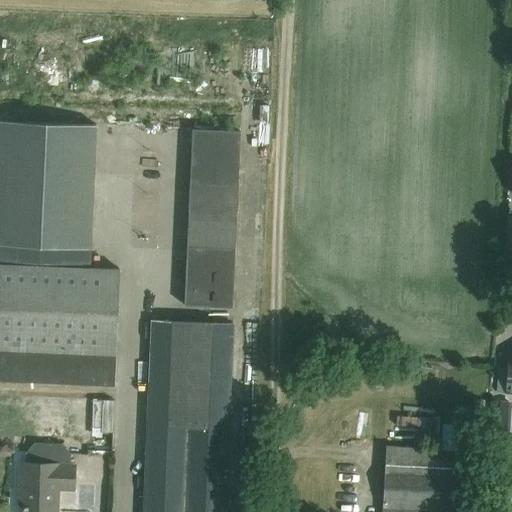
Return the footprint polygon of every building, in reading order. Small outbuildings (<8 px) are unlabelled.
[(172,111),(172,100),(128,100),(128,111),(172,111)] [(96,129),(42,126),(0,123),(0,263),(88,269),(96,129)] [(239,150),(240,130),(192,128),(192,148),(239,150)] [(163,162),(163,134),(139,133),(139,162),(163,162)] [(239,170),(239,150),(192,148),(191,167),(239,170)] [(238,189),(239,170),(191,167),(190,187),(238,189)] [(237,209),(238,189),(190,187),(189,207),(237,209)] [(236,229),(237,209),(189,207),(188,226),(236,229)] [(235,248),(236,229),(188,226),(187,246),(235,248)] [(257,272),(266,272),(264,244),(255,245),(257,272)] [(234,268),(235,248),(187,246),(186,266),(234,268)] [(88,269),(0,263),(0,380),(112,386),(118,270),(88,269)] [(233,287),(234,268),(186,266),(185,285),(233,287)] [(232,307),(233,287),(185,285),(184,305),(232,307)] [(223,511),(230,322),(151,319),(143,511),(223,511)] [(495,391),(511,392),(511,367),(508,367),(508,372),(496,371),(495,391)] [(497,397),(497,410),(507,410),(507,397),(497,397)] [(107,405),(55,402),(54,438),(106,441),(107,405)] [(404,425),(422,423),(421,412),(402,414),(404,425)] [(75,464),(70,464),(70,453),(63,444),(57,443),(36,442),(26,452),(26,461),(21,461),(20,489),(24,489),(22,511),(56,511),(58,491),(74,491),(74,479),(75,464)] [(474,511),(475,511),(477,511),(481,451),(386,446),(381,511),(474,511)] [(347,505),(363,503),(361,472),(345,474),(347,505)] [(501,509),(503,486),(494,485),(492,494),(493,494),(492,508),(501,509)] [(511,511),(511,485),(503,485),(503,486),(501,509),(501,510),(511,511)]
